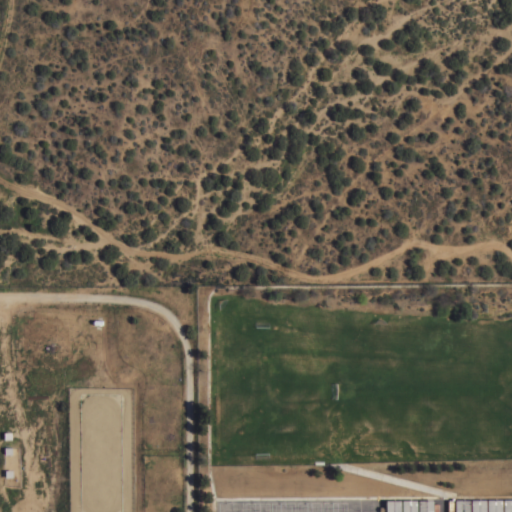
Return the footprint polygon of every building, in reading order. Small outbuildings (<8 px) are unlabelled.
[(416,511),(401,511),(401,500),(416,499),(416,511)] [(432,511),(417,511),(417,500),(432,499),(432,511)] [(468,511),(454,511),(454,499),(468,499),(468,511)] [(485,511),(470,511),(470,499),(485,499),(485,511)] [(501,511),(486,511),(486,499),(501,499),(501,511)] [(511,511),(502,511),(502,499),(511,499),(511,511)] [(400,511),(385,511),(385,500),(400,500),(400,511)]
